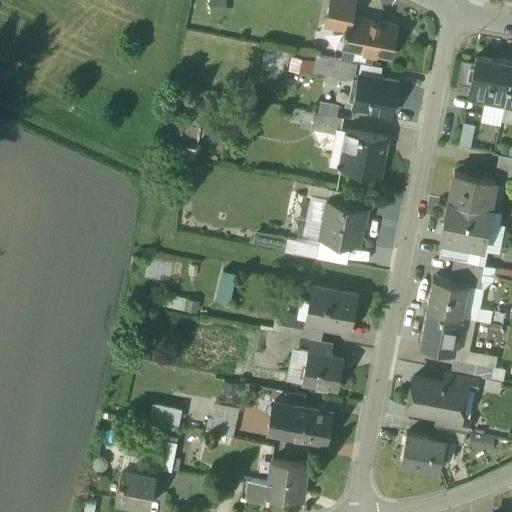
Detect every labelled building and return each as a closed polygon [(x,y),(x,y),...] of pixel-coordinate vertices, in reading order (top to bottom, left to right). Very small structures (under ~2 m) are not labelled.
[(354,1),(347,0),(330,0),(326,26),(344,29),(346,29),(349,16),(351,16),(354,1)] [(351,16),(349,16),(346,29),(344,29),(343,33),(346,33),(343,48),(390,57),(396,25),(351,16)] [(356,63),(316,55),(313,70),(348,77),(349,73),(354,74),(356,63)] [(511,63),(475,56),(467,97),(504,105),(511,63)] [(398,82),(359,74),(352,106),(392,114),(398,82)] [(343,117),(304,109),(301,126),(340,134),(343,117)] [(387,138),(346,130),(342,147),(348,148),(346,165),(360,167),(359,171),(380,175),(387,138)] [(511,157),(499,155),(495,173),(511,176),(511,157)] [(495,180),(454,171),(448,202),(483,209),(486,193),(492,194),(495,180)] [(354,195),(331,190),(329,200),(352,205),(354,195)] [(327,201),(312,198),(305,235),(320,238),(321,232),(327,201)] [(329,200),(328,200),(327,201),(321,232),(336,235),(335,241),(357,245),(365,207),(329,200)] [(483,209),(448,202),(444,226),(442,236),(441,238),(442,238),(469,244),(482,246),(489,210),(483,209)] [(319,244),(287,238),(285,252),(293,254),(316,258),(319,244)] [(469,244),(442,238),(439,257),(453,260),(466,262),(469,244)] [(466,262),(453,260),(450,281),(468,285),(469,280),(481,282),(482,279),(484,266),(466,262)] [(494,268),(484,266),(482,279),(492,281),(494,268)] [(220,271),(219,301),(234,301),(236,272),(220,271)] [(450,281),(432,278),(430,289),(426,311),(426,312),(461,318),(468,285),(450,281)] [(355,295),(313,287),(307,321),(307,322),(321,325),(321,326),(349,331),(355,295)] [(461,318),(426,312),(419,346),(454,353),(461,318)] [(307,321),(285,316),(282,334),(318,341),(321,326),(321,325),(307,322),(307,321)] [(343,359),(308,352),(302,383),(337,390),(343,359)] [(477,364),(453,360),(450,373),(474,377),(477,364)] [(494,368),(477,364),(474,377),(477,378),(491,381),(494,368)] [(450,373),(448,372),(445,385),(461,388),(460,389),(466,391),(474,392),(477,378),(474,377),(450,373)] [(445,385),(413,378),(413,380),(415,381),(412,393),(410,392),(407,410),(439,416),(439,415),(455,418),(455,417),(461,418),(466,391),(460,389),(461,388),(445,385)] [(292,406),(274,402),(268,434),(275,435),(278,420),(289,422),(292,406)] [(333,414),(292,406),(289,422),(286,437),(327,445),(333,414)] [(461,418),(455,417),(455,418),(439,415),(439,416),(436,428),(466,434),(468,419),(461,418)] [(236,422),(214,418),(211,433),(232,438),(236,422)] [(289,422),(278,420),(275,435),(286,437),(289,422)] [(466,434),(436,428),(434,440),(445,442),(445,443),(451,444),(463,446),(466,434)] [(434,440),(406,434),(400,465),(439,472),(444,448),(450,449),(451,444),(445,443),(445,442),(434,440)] [(176,444),(161,442),(156,469),(171,472),(176,444)] [(307,465),(272,461),(269,482),(267,498),(269,498),(302,502),(307,465)] [(156,475),(121,468),(114,501),(149,508),(156,475)] [(269,482),(243,479),(241,498),(268,502),(269,498),(267,498),(269,482)]
